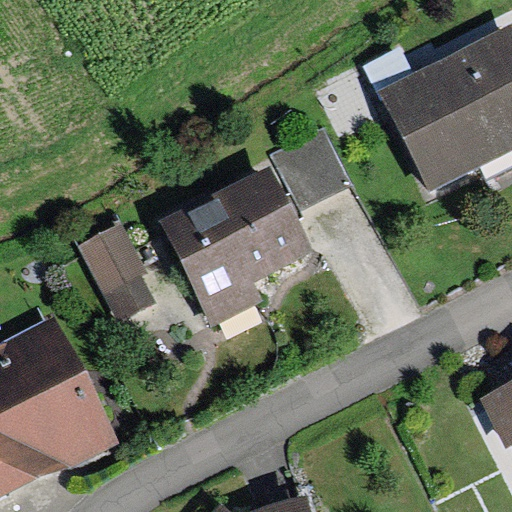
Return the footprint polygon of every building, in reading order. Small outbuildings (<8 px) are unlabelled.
[(385,103),(433,198),(511,158),(511,41),(511,40),(385,103)] [(268,181),(160,233),(205,324),(312,272),(268,181)] [(89,251),(119,331),(167,313),(137,233),(89,251)] [(53,329),(0,353),(0,474),(12,501),(112,454),(53,329)] [(511,394),(485,408),(511,459),(511,394)] [(0,506),(12,501),(0,474),(0,506)] [(239,511),(282,511),(275,498),(239,511)]
